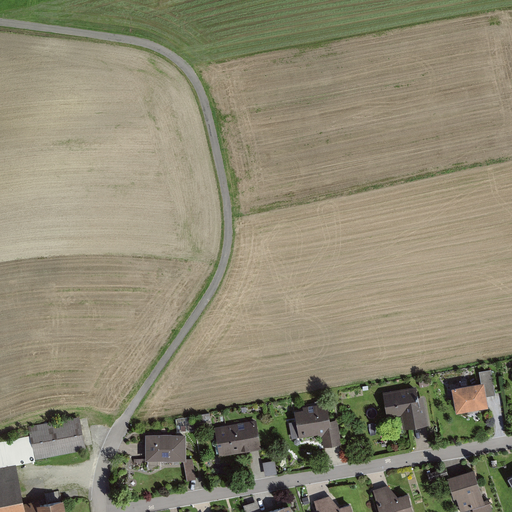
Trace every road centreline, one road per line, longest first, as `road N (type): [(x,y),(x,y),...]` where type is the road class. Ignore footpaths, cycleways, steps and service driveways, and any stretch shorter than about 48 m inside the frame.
road 1 (unclassified): [(97,477),(117,431),(221,268),(228,244),(224,190),(203,104),(188,71),(163,51),(0,23)]
road 2 (residential): [(118,511),(511,442)]
